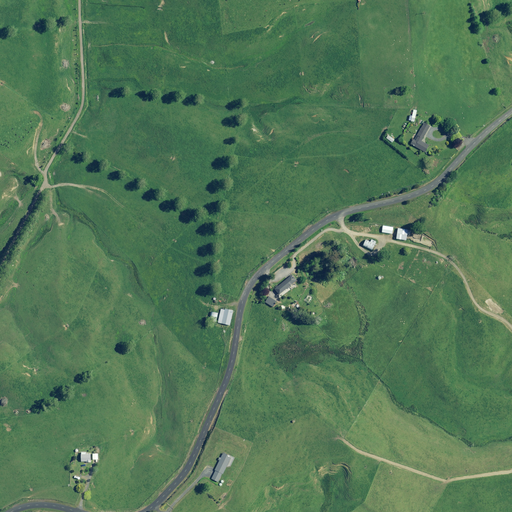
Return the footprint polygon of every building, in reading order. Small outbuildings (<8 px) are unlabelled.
[(410,115),(408,120),(414,122),(417,110),(413,109),(412,115),(410,115)] [(430,126),(424,123),(417,135),(417,136),(415,140),(413,139),(410,144),(425,152),(428,145),(421,141),(430,126)] [(411,230),(397,228),(396,239),(406,240),(407,234),(410,235),(411,230)] [(376,242),(371,239),(370,242),(365,240),(362,246),(372,250),(376,242)] [(296,280),(291,275),(274,289),(279,294),(296,280)] [(225,309),(225,310),(221,309),(218,322),(229,325),(233,311),(225,309)] [(81,452),(81,461),(86,461),(86,462),(90,462),(91,454),(86,453),(86,452),(81,452)] [(227,455),(223,453),(220,458),(219,457),(218,460),(219,460),(215,470),(211,479),(218,482),(222,473),(223,474),(230,458),(227,456),(227,455)]
